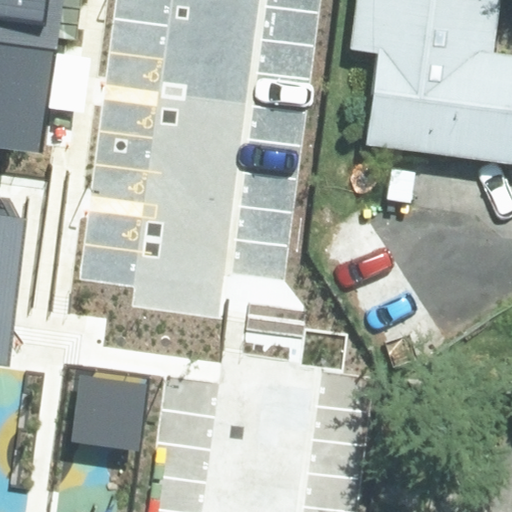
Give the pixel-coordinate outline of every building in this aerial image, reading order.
[(0,0),(0,124),(37,129),(53,0),(0,0)] [(511,151),(511,58),(500,57),(507,0),(374,0),(358,132),(511,151)] [(302,42),(263,27),(233,107),(272,121),(302,42)] [(378,201),(311,245),(400,382),(467,339),(378,201)] [(0,336),(16,205),(0,202),(0,336)] [(44,365),(11,364),(8,439),(40,441),(44,365)]
